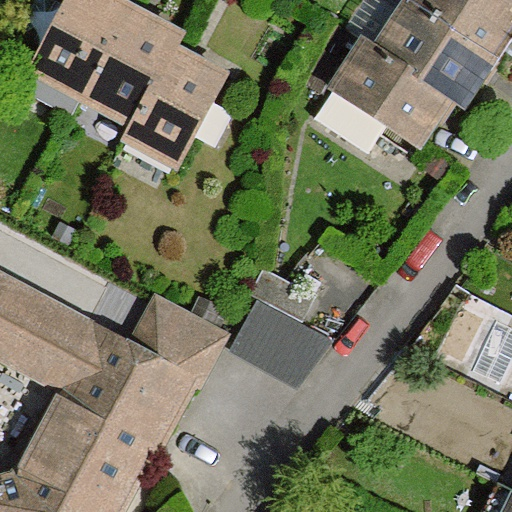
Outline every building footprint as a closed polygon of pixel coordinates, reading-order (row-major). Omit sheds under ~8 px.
[(79,99),(128,11),(107,0),(73,0),(33,74),(79,99)] [(511,7),(501,0),(411,0),(378,50),(454,102),(465,110),(511,41),(511,7)] [(135,129),(175,54),(182,41),(128,11),(79,99),(135,129)] [(421,151),(454,102),(378,50),(369,44),(335,93),(421,151)] [(226,81),(175,54),(135,129),(127,144),(177,171),(226,81)] [(265,272),(252,297),(304,325),(317,300),(265,272)] [(16,478),(0,483),(0,511),(123,511),(152,457),(156,459),(197,382),(202,385),(220,351),(226,340),(157,305),(132,351),(0,280),(0,361),(61,393),(16,478)] [(332,345),(259,305),(232,356),(300,392),(332,345)] [(511,511),(511,487),(498,481),(484,509),(491,511),(511,511)]
